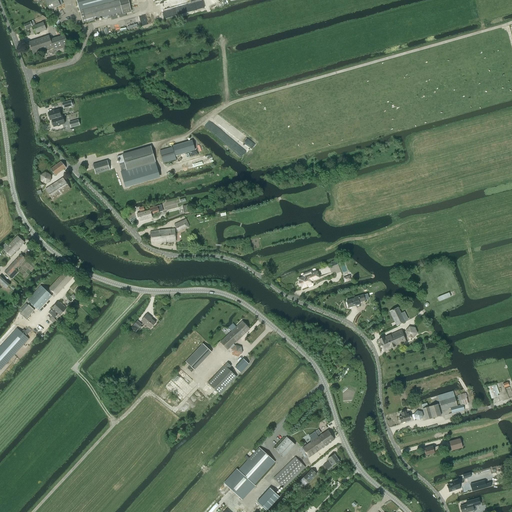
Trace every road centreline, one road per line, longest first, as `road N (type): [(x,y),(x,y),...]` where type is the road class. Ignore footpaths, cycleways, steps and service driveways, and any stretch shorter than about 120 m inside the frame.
road 1 (unclassified): [(447,511),(398,453),(381,410),(376,357),(362,335),(230,259),(153,250),(43,140),(0,4)]
road 2 (tertiary): [(407,511),(357,465),(321,376),(261,315),(219,292),(143,290),(92,276),(37,238),(12,191),(0,109)]
road 3 (track): [(189,132),(228,104),(511,23)]
road 4 (track): [(33,511),(144,394),(174,410),(197,384)]
road 5 (track): [(511,282),(482,283),(459,216),(397,224),(393,207),(416,199)]
road 6 (track): [(205,24),(100,52),(31,99)]
road 7 (track): [(228,104),(221,43),(205,24),(300,1)]
road 8 (track): [(397,224),(289,256),(259,277)]
road 9 (track): [(511,415),(395,446)]
